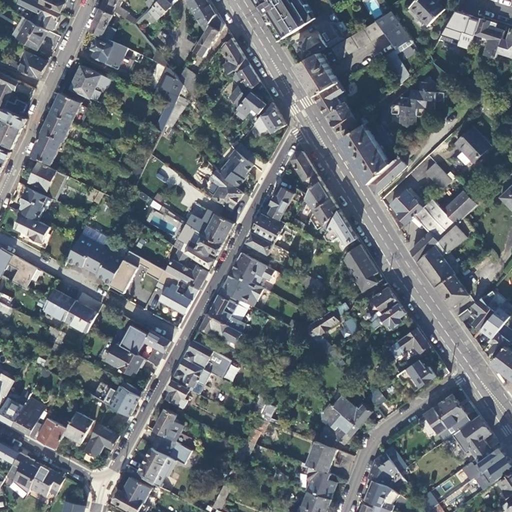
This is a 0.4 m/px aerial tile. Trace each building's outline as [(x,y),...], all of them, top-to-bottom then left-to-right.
[(43,0),(43,2),(63,12),(68,0),(43,0)] [(120,0),(105,0),(103,6),(114,12),(117,6),(119,7),(120,5),(118,4),(120,0)] [(159,0),(150,9),(157,20),(173,5),(170,2),(172,0),(189,0),(190,0),(208,29),(219,13),(211,0),(210,0),(159,0)] [(257,0),(259,2),(273,24),(282,40),(314,21),(314,20),(310,13),(313,12),(308,4),(305,6),(301,0),(317,0),(326,13),(333,9),(336,7),(331,0),(257,0)] [(417,0),(411,7),(429,25),(446,9),(437,0),(417,0)] [(63,12),(43,2),(42,3),(44,4),(40,13),(42,14),(38,22),(54,29),(63,12)] [(109,25),(115,12),(114,12),(103,6),(91,30),(102,35),(112,40),(117,29),(109,25)] [(115,12),(127,18),(130,13),(119,7),(117,6),(114,12),(115,12)] [(306,37),(299,41),(301,44),(298,46),(307,59),(316,53),(317,55),(330,47),(331,48),(332,47),(352,35),(343,20),(340,22),(333,9),(326,13),(317,18),(314,20),(314,21),(322,34),(311,41),(309,39),(307,40),(306,37)] [(414,42),(393,11),(378,20),(385,32),(395,48),(397,47),(399,51),(414,42)] [(481,18),(459,11),(455,23),(467,27),(466,29),(469,30),(467,38),(474,40),(475,34),(481,18)] [(224,22),(219,13),(208,29),(195,49),(205,56),(226,24),(224,22)] [(29,19),(24,17),(14,36),(18,38),(29,19)] [(497,23),(481,18),(475,34),(490,39),(485,54),(497,58),(499,51),(503,39),(505,31),(496,28),(497,23)] [(49,32),(29,19),(18,38),(38,50),(49,32)] [(385,32),(378,20),(352,35),(332,47),(340,60),(385,32)] [(503,39),(499,51),(511,55),(511,28),(508,40),(503,39)] [(129,48),(112,40),(102,35),(100,39),(98,39),(93,49),(97,51),(94,55),(106,61),(105,62),(119,69),(129,48)] [(239,46),(234,37),(224,49),(227,54),(225,55),(227,57),(229,56),(232,61),(225,65),(230,73),(236,69),(237,70),(247,58),(239,46)] [(41,79),(50,61),(27,50),(23,60),(25,61),(21,70),(41,79)] [(404,81),(410,76),(392,50),(383,56),(402,82),(404,81)] [(432,52),(430,55),(435,65),(454,81),(457,77),(438,62),(436,58),(437,56),(432,52)] [(322,53),(299,67),(307,80),(317,96),(340,82),(322,53)] [(247,58),(237,70),(233,74),(240,85),(245,82),(238,72),(250,64),(247,58)] [(83,64),(72,87),(93,97),(99,100),(105,87),(110,89),(114,80),(83,64)] [(255,71),(250,64),(238,72),(245,82),(240,85),(245,92),(236,104),(240,107),(252,91),(261,81),(255,71)] [(185,66),(180,78),(186,85),(189,89),(199,76),(185,66)] [(180,78),(170,67),(156,95),(177,105),(186,85),(180,78)] [(17,103),(9,99),(14,89),(16,90),(20,82),(0,72),(0,105),(23,116),(23,115),(21,114),(23,112),(25,113),(29,103),(19,98),(17,103)] [(404,125),(409,130),(414,125),(416,125),(417,117),(426,118),(427,109),(436,110),(437,101),(446,102),(447,93),(438,92),(439,83),(437,82),(431,76),(425,81),(422,81),(422,90),(413,90),(412,99),(403,98),(402,106),(393,105),(393,114),(402,114),(401,124),(404,125)] [(340,82),(317,96),(322,105),(328,115),(330,113),(343,105),(338,96),(347,91),(341,81),(340,82)] [(229,97),(235,86),(229,83),(223,94),(229,97)] [(268,104),(252,91),(240,107),(239,108),(247,115),(248,114),(253,108),(259,113),(268,104)] [(83,102),(62,92),(52,112),(74,122),(76,117),(83,102)] [(277,107),(273,101),(266,110),(268,113),(277,107)] [(358,120),(347,102),(343,105),(330,113),(335,121),(333,122),(334,124),(339,132),(348,127),(352,133),(365,125),(361,119),(358,120)] [(24,127),(28,118),(23,116),(0,105),(0,117),(5,120),(5,119),(24,127)] [(279,111),(277,107),(268,113),(263,115),(263,114),(256,122),(262,133),(271,127),(275,133),(287,125),(279,111)] [(248,114),(255,119),(259,113),(253,108),(248,114)] [(74,122),(52,112),(43,131),(63,141),(65,141),(74,122)] [(5,120),(0,130),(0,141),(14,148),(24,127),(5,119),(5,120)] [(392,165),(367,124),(365,125),(352,133),(343,139),(358,163),(371,183),(392,165)] [(400,157),(401,156),(395,146),(391,139),(382,124),(377,127),(397,159),(398,159),(400,157)] [(473,161),(475,163),(491,148),(473,129),(456,144),(473,161)] [(52,164),(63,141),(43,131),(32,154),(52,164)] [(391,139),(395,146),(401,142),(396,135),(391,139)] [(240,143),(236,148),(237,149),(248,158),(252,153),(240,143)] [(420,147),(416,143),(401,156),(400,157),(404,161),(420,147)] [(0,173),(1,174),(12,151),(0,145),(0,173)] [(230,161),(221,172),(239,186),(246,178),(244,176),(255,163),(248,158),(237,149),(230,157),(230,161)] [(305,180),(317,173),(310,161),(304,151),(297,151),(293,159),(305,180)] [(465,153),(459,158),(467,166),(473,161),(465,153)] [(408,166),(404,161),(400,157),(398,159),(397,159),(392,165),(371,183),(373,187),(377,194),(408,166)] [(53,198),(57,200),(68,175),(39,162),(28,186),(53,198)] [(453,180),(436,163),(426,172),(443,190),(453,180)] [(221,172),(217,169),(212,175),(220,180),(219,185),(221,187),(214,196),(233,208),(245,192),(239,186),(221,172)] [(323,183),(319,176),(306,198),(314,211),(327,188),(323,183)] [(28,186),(27,186),(22,197),(26,199),(25,202),(24,201),(19,211),(22,212),(39,220),(45,207),(48,208),(53,198),(28,186)] [(282,219),(296,193),(285,187),(280,196),(277,194),(272,203),(275,205),(271,213),(282,219)] [(332,197),(327,188),(314,211),(324,225),(332,218),(336,213),(334,210),(339,207),(332,197)] [(511,188),(503,197),(511,207),(511,188)] [(104,192),(100,190),(95,200),(99,202),(104,192)] [(400,216),(407,224),(416,215),(424,207),(408,190),(392,205),(401,215),(400,216)] [(467,217),(480,205),(469,192),(448,211),(460,224),(467,217)] [(460,224),(448,211),(435,197),(424,207),(416,215),(432,232),(441,241),(459,224),(460,224)] [(350,224),(340,209),(326,235),(330,239),(333,241),(342,235),(348,245),(358,238),(350,224)] [(282,219),(271,213),(265,210),(253,231),(275,243),(288,222),(282,219)] [(223,244),(235,222),(215,211),(211,220),(212,221),(211,222),(208,221),(207,223),(209,224),(205,232),(223,244)] [(39,220),(22,212),(15,228),(27,234),(24,239),(45,249),(47,243),(44,242),(52,226),(39,220)] [(470,221),(467,217),(460,224),(459,224),(463,228),(470,221)] [(307,225),(295,218),(292,224),(304,230),(307,225)] [(205,232),(191,223),(187,230),(202,238),(197,247),(210,254),(212,250),(218,254),(223,244),(205,232)] [(438,288),(456,275),(463,270),(449,252),(470,237),(463,228),(459,224),(441,241),(420,261),(426,271),(438,288)] [(275,243),(253,231),(248,242),(270,254),(275,243)] [(432,232),(413,250),(415,253),(420,261),(441,241),(432,232)] [(91,270),(104,247),(97,243),(97,242),(82,234),(67,261),(73,264),(76,264),(83,267),(84,266),(91,270)] [(181,248),(189,254),(193,248),(184,243),(181,248)] [(352,250),(346,259),(365,290),(379,282),(375,275),(380,273),(377,268),(365,249),(362,244),(352,250)] [(12,281),(26,289),(38,267),(0,246),(0,274),(2,275),(9,264),(19,269),(12,281)] [(104,247),(91,270),(98,274),(97,275),(104,279),(105,282),(111,285),(126,258),(111,250),(111,251),(104,247)] [(184,279),(200,288),(209,270),(208,270),(198,264),(194,273),(182,266),(189,254),(181,248),(178,247),(166,269),(184,279)] [(232,270),(254,282),(257,276),(270,283),(276,270),(243,251),(232,270)] [(179,299),(190,306),(200,288),(184,279),(166,269),(158,265),(148,282),(160,289),(165,279),(184,290),(179,299)] [(232,270),(222,289),(248,303),(252,305),(262,287),(254,282),(232,270)] [(445,298),(452,308),(471,295),(456,275),(438,288),(445,298)] [(322,294),(327,286),(316,280),(311,289),(322,294)] [(396,296),(390,287),(373,299),(382,312),(384,315),(401,303),(396,296)] [(55,289),(44,308),(66,320),(77,301),(55,289)] [(239,319),(248,303),(222,289),(209,313),(241,331),(245,322),(239,319)] [(99,313),(77,301),(66,320),(88,333),(99,313)] [(0,302),(0,308),(12,315),(14,310),(0,302)] [(346,302),(305,327),(304,328),(314,338),(320,334),(329,326),(330,327),(339,321),(335,318),(347,311),(350,308),(346,302)] [(473,313),(469,309),(458,317),(461,320),(463,323),(473,316),(477,320),(475,323),(482,330),(483,329),(497,312),(484,302),(478,309),(477,308),(473,313)] [(404,308),(401,303),(384,315),(383,316),(382,317),(378,319),(382,324),(382,325),(387,322),(389,326),(388,326),(391,330),(404,321),(401,317),(408,313),(404,308)] [(495,339),(506,324),(511,316),(501,307),(497,312),(483,329),(495,339)] [(371,318),(374,322),(378,319),(382,317),(379,312),(371,318)] [(241,331),(209,313),(201,327),(210,332),(213,328),(217,331),(216,332),(227,339),(228,337),(237,342),(240,336),(244,338),(247,334),(241,331)] [(361,331),(352,317),(345,322),(354,337),(361,331)] [(374,322),(372,323),(375,328),(382,324),(378,319),(374,322)] [(132,324),(120,345),(138,355),(146,341),(155,347),(148,360),(158,365),(165,352),(171,341),(152,330),(150,333),(132,324)] [(490,351),(498,357),(507,346),(511,340),(511,328),(506,324),(495,339),(492,343),(495,345),(490,351)] [(418,328),(400,341),(407,351),(410,349),(415,345),(421,353),(432,346),(424,335),(418,328)] [(320,334),(314,338),(329,355),(334,351),(320,334)] [(225,356),(194,340),(185,357),(205,368),(208,361),(212,364),(216,357),(223,360),(225,356)] [(42,367),(46,370),(59,345),(54,343),(42,367)] [(120,345),(117,343),(107,361),(136,376),(145,358),(138,355),(120,345)] [(506,374),(511,378),(511,349),(507,346),(498,357),(493,364),(506,374)] [(211,372),(205,368),(185,357),(173,379),(190,389),(199,394),(211,372)] [(427,369),(420,360),(399,375),(405,383),(409,380),(417,390),(423,385),(423,386),(437,375),(431,367),(427,369)] [(451,372),(445,363),(436,370),(442,378),(451,372)] [(212,372),(232,383),(237,373),(224,366),(222,370),(215,366),(212,372)] [(190,389),(173,379),(168,388),(172,390),(167,399),(185,408),(189,401),(185,398),(190,389)] [(93,395),(131,415),(141,396),(139,395),(141,390),(128,383),(125,387),(122,385),(119,390),(101,381),(93,395)] [(386,400),(378,389),(370,395),(378,406),(386,400)] [(0,414),(0,417),(13,425),(23,407),(25,403),(29,396),(31,393),(27,391),(19,404),(13,401),(12,403),(11,406),(8,410),(4,407),(0,414)] [(469,415),(454,394),(426,414),(441,434),(469,415)] [(25,403),(28,404),(30,405),(33,400),(34,398),(29,396),(25,403)] [(344,396),(335,407),(360,428),(373,412),(364,404),(360,409),(356,406),(356,407),(344,396)] [(46,407),(33,400),(30,405),(28,404),(25,408),(23,407),(13,425),(35,437),(40,426),(36,424),(46,407)] [(276,407),(267,402),(259,418),(268,422),(276,407)] [(335,407),(330,403),(323,411),(322,417),(329,422),(323,429),(324,430),(316,440),(317,441),(333,447),(338,441),(336,440),(338,437),(340,439),(346,444),(360,428),(335,407)] [(167,408),(155,429),(161,432),(176,441),(184,425),(175,420),(178,414),(167,408)] [(68,428),(65,434),(82,443),(94,420),(77,411),(68,428)] [(453,435),(466,452),(470,449),(477,458),(492,448),(485,439),(493,433),(486,424),(480,416),(453,435)] [(37,439),(56,449),(62,439),(65,434),(68,428),(49,418),(37,439)] [(268,422),(259,418),(253,429),(263,432),(268,422)] [(104,444),(113,449),(120,435),(99,424),(85,449),(98,457),(104,444)] [(259,433),(252,430),(248,439),(255,442),(259,433)] [(161,432),(153,447),(177,460),(185,464),(193,450),(176,441),(161,432)] [(255,442),(248,439),(242,450),(249,454),(255,442)] [(14,461),(20,451),(0,440),(0,453),(6,457),(14,461)] [(330,472),(339,449),(333,447),(317,441),(308,463),(330,472)] [(471,481),(474,479),(508,454),(500,442),(492,448),(477,458),(462,468),(471,481)] [(153,447),(140,471),(154,482),(161,486),(167,475),(169,476),(177,460),(153,447)] [(401,472),(409,466),(398,450),(389,456),(399,470),(401,472)] [(16,482),(28,493),(31,488),(44,465),(38,461),(36,465),(34,464),(36,460),(20,451),(14,461),(12,465),(10,468),(19,473),(15,479),(17,480),(16,482)] [(376,460),(369,478),(373,480),(386,485),(390,476),(391,475),(399,470),(389,456),(386,452),(376,460)] [(483,490),(511,468),(511,460),(508,454),(474,479),(483,490)] [(12,465),(14,461),(6,457),(4,461),(9,464),(12,465)] [(333,480),(335,474),(330,472),(308,463),(303,461),(301,464),(306,466),(303,474),(305,475),(309,480),(305,490),(309,491),(331,500),(338,482),(333,480)] [(244,465),(236,462),(225,484),(230,486),(232,487),(244,465)] [(9,464),(2,477),(5,479),(10,468),(12,465),(9,464)] [(58,491),(66,477),(44,465),(31,488),(47,496),(51,488),(58,491)] [(154,482),(140,471),(137,469),(124,492),(144,503),(147,498),(153,487),(152,486),(154,482)] [(386,485),(391,489),(395,481),(391,475),(390,476),(386,485)] [(511,475),(501,483),(511,498),(511,475)] [(386,485),(373,480),(365,500),(370,502),(392,511),(393,511),(396,506),(393,504),(400,495),(391,489),(386,485)] [(230,486),(225,484),(213,507),(221,510),(225,501),(223,500),(230,486)] [(139,511),(143,506),(144,503),(124,492),(120,490),(114,501),(135,511),(139,511)] [(326,511),(331,500),(309,491),(301,511),(326,511)] [(83,511),(85,506),(67,501),(64,511),(83,511)] [(392,511),(370,502),(369,506),(364,504),(361,511),(392,511)]
